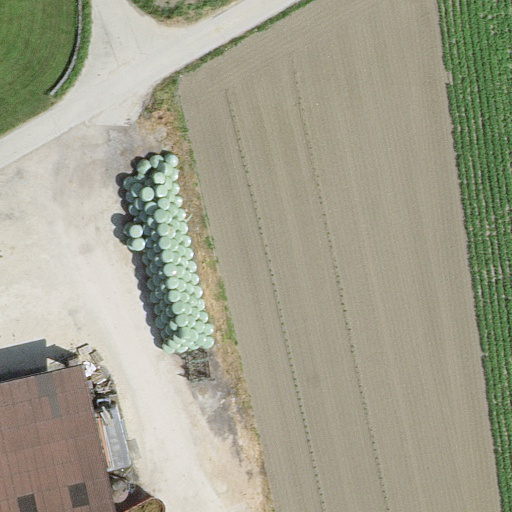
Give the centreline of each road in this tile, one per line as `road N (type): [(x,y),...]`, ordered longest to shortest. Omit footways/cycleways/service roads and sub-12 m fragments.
road 1 (track): [(199,511),(133,395),(70,118)]
road 2 (track): [(277,0),(0,158)]
